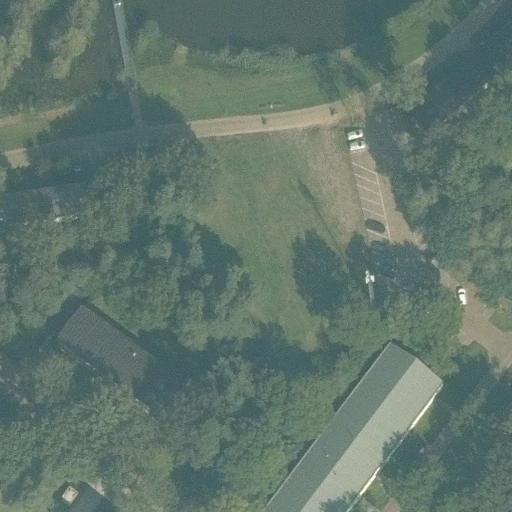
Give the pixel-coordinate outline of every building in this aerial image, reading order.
[(511,33),(411,123),(428,142),(490,88),(493,90),(504,80),(502,78),(511,68),(511,33)] [(0,207),(0,236),(4,236),(4,233),(85,221),(82,195),(0,207)] [(35,334),(44,341),(67,310),(58,303),(35,334)] [(56,349),(99,381),(158,425),(182,393),(79,317),(56,349)] [(269,511),(350,511),(443,390),(391,351),(269,511)] [(511,433),(506,441),(511,445),(511,408),(500,424),(511,433)] [(504,502),(502,462),(490,463),(492,503),(504,502)] [(61,502),(69,508),(76,498),(68,492),(61,502)]
